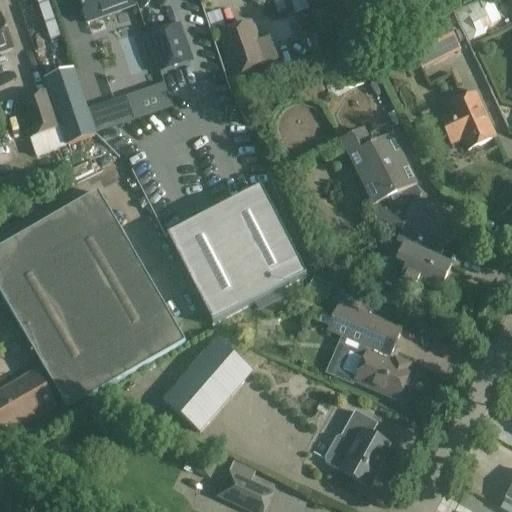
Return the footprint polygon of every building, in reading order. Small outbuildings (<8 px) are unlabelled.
[(133,7),(130,0),(78,0),(87,24),(133,7)] [(302,0),(292,0),(295,11),(305,8),(302,0)] [(492,4),(490,0),(484,0),(463,10),(453,13),(469,43),(485,35),(487,30),(491,28),(490,24),(491,18),(486,7),(492,4)] [(0,54),(11,51),(0,17),(0,54)] [(461,52),(446,21),(407,40),(418,63),(435,55),(439,63),(461,52)] [(257,42),(251,24),(219,36),(234,78),(278,62),(270,38),(257,42)] [(191,63),(177,26),(147,36),(160,74),(191,63)] [(325,86),(333,101),(366,84),(359,69),(325,86)] [(74,71),(44,81),(48,93),(61,131),(67,148),(96,137),(74,71)] [(48,93),(18,103),(31,141),(37,158),(67,148),(61,131),(48,93)] [(496,140),(476,96),(448,108),(451,114),(439,120),(451,148),(464,142),(468,152),(496,140)] [(371,147),(362,131),(340,143),(380,220),(403,227),(393,247),(401,251),(396,262),(406,266),(398,282),(420,292),(423,285),(439,293),(451,267),(438,261),(449,237),(452,239),(461,221),(415,200),(417,196),(413,188),(417,186),(391,137),(371,147)] [(261,189),(166,238),(212,327),(307,278),(261,189)] [(39,228),(83,304),(142,270),(98,194),(39,228)] [(0,295),(25,338),(83,304),(39,228),(0,250),(0,295)] [(142,270),(83,304),(126,379),(185,344),(142,270)] [(327,331),(370,350),(370,349),(389,358),(401,330),(338,303),(327,331)] [(126,379),(83,304),(25,338),(68,412),(126,379)] [(251,325),(237,326),(238,341),(252,341),(251,325)] [(251,376),(215,344),(162,403),(198,434),(251,376)] [(370,349),(370,350),(368,355),(366,355),(354,382),(397,400),(409,373),(405,371),(408,366),(394,360),(392,366),(387,363),(389,358),(370,349)] [(36,374),(1,394),(21,429),(56,408),(36,374)] [(0,441),(21,429),(1,394),(0,394),(0,441)] [(378,425),(355,412),(340,438),(337,439),(325,460),(326,464),(340,471),(339,472),(368,489),(391,448),(371,437),(378,425)] [(229,474),(218,499),(246,511),(264,511),(273,494),(251,484),(256,474),(234,464),(229,474)]
